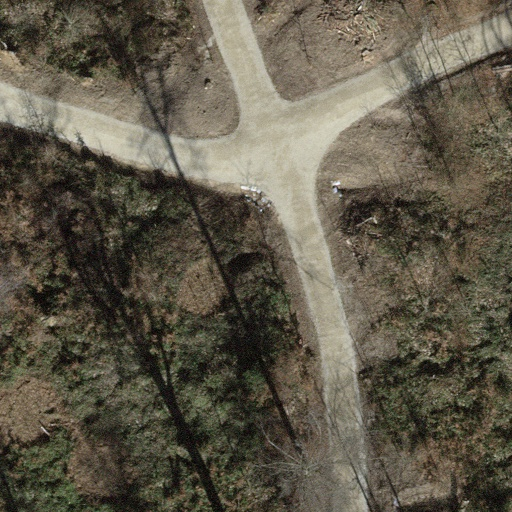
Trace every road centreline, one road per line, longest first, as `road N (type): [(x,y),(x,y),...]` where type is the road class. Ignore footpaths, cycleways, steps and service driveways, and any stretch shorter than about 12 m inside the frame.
road 1 (track): [(0,100),(190,159),(284,162),(466,48),(511,38)]
road 2 (track): [(344,511),(341,383),(284,162),(220,0)]
